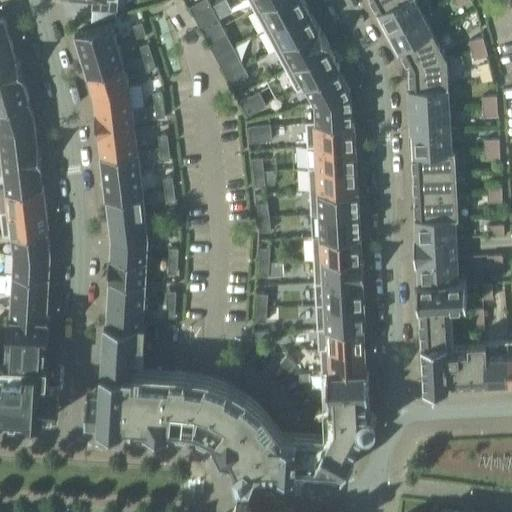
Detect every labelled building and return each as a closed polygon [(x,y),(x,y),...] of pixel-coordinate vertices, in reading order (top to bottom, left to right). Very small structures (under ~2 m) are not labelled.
[(92,0),(92,10),(116,12),(117,0),(92,0)] [(208,0),(201,0),(189,6),(194,15),(211,6),(208,0)] [(249,0),(254,9),(270,0),(249,0)] [(270,0),(254,9),(265,29),(307,6),(303,0),(270,0)] [(371,0),(377,12),(398,0),(371,0)] [(398,0),(377,12),(387,31),(423,12),(416,0),(398,0)] [(265,29),(275,49),(319,26),(318,25),(317,26),(307,6),(265,29)] [(387,31),(398,50),(433,31),(423,12),(387,31)] [(0,39),(10,37),(3,16),(0,16),(0,39)] [(200,27),(204,35),(222,26),(217,17),(200,27)] [(75,32),(81,54),(118,43),(111,21),(75,32)] [(133,25),(137,37),(146,34),(142,22),(133,25)] [(222,26),(204,35),(209,44),(227,34),(222,26)] [(275,49),(286,69),(330,46),(319,26),(275,49)] [(400,50),(409,67),(446,56),(433,31),(398,50),(400,50)] [(469,40),(471,50),(485,46),(483,36),(469,40)] [(0,39),(0,62),(17,57),(16,57),(10,37),(0,39)] [(81,54),(88,74),(124,63),(118,43),(81,54)] [(140,45),(144,58),(152,55),(148,43),(140,45)] [(286,69),(297,89),(339,67),(329,47),(330,47),(330,46),(286,69)] [(485,46),(471,50),(474,59),(488,55),(485,46)] [(152,55),(144,58),(147,70),(156,67),(152,55)] [(408,87),(408,88),(448,86),(446,56),(409,67),(410,87),(408,87)] [(0,62),(0,85),(24,78),(17,57),(0,62)] [(221,67),(226,76),(244,66),(239,58),(221,67)] [(89,75),(94,93),(129,85),(123,65),(124,64),(124,63),(88,74),(88,75),(89,75)] [(244,66),(226,76),(230,84),(248,75),(244,66)] [(306,85),(315,102),(351,92),(338,69),(340,68),(339,67),(297,89),(297,90),(306,85)] [(0,85),(0,107),(29,99),(23,79),(24,79),(24,78),(0,85)] [(95,111),(95,112),(132,107),(129,85),(94,93),(96,111),(95,111)] [(408,88),(410,109),(449,107),(448,86),(408,88)] [(153,92),(155,105),(163,104),(162,91),(153,92)] [(259,91),(249,96),(257,110),(267,105),(259,91)] [(306,122),(306,123),(354,120),(352,120),(351,92),(315,102),(316,122),(306,122)] [(482,96),(482,106),(497,105),(496,95),(482,96)] [(257,110),(249,96),(239,101),(247,115),(257,110)] [(0,128),(34,121),(28,100),(29,100),(29,99),(0,107),(0,128)] [(163,104),(155,105),(156,117),(165,116),(163,104)] [(497,105),(482,106),(483,115),(498,115),(497,105)] [(95,112),(98,133),(135,129),(132,107),(95,112)] [(410,109),(411,131),(450,129),(449,107),(410,109)] [(306,123),(307,146),(355,143),(354,120),(306,123)] [(0,128),(0,136),(1,148),(38,143),(37,143),(34,121),(0,128)] [(270,123),(259,125),(261,141),(272,139),(270,123)] [(261,141),(259,125),(248,126),(250,142),(261,141)] [(101,154),(101,155),(138,150),(138,149),(137,149),(135,129),(98,133),(98,134),(99,134),(101,154)] [(411,131),(412,153),(455,150),(455,149),(451,150),(450,129),(411,131)] [(158,135),(160,147),(168,146),(167,134),(158,135)] [(484,139),(485,149),(499,148),(499,138),(484,139)] [(1,148),(4,169),(41,165),(38,143),(1,148)] [(307,146),(308,168),(357,166),(355,143),(307,146)] [(168,146),(160,147),(161,160),(170,159),(168,146)] [(499,148),(485,149),(485,159),(500,158),(499,148)] [(101,155),(103,176),(141,172),(138,150),(101,155)] [(412,153),(413,174),(456,172),(455,150),(412,153)] [(252,158),(254,172),(264,171),(262,157),(252,158)] [(6,190),(6,191),(43,186),(42,186),(40,166),(41,166),(41,165),(4,169),(6,190)] [(308,168),(310,191),(358,189),(357,166),(308,168)] [(264,171),(254,172),(255,186),(265,185),(264,171)] [(103,176),(106,197),(143,193),(141,172),(103,176)] [(413,174),(414,196),(457,193),(456,172),(413,174)] [(163,178),(165,191),(174,189),(172,177),(163,178)] [(486,182),(487,192),(502,191),(501,181),(486,182)] [(6,191),(6,190),(0,190),(0,210),(0,213),(46,208),(43,186),(6,191)] [(174,189),(165,191),(166,203),(175,202),(174,189)] [(310,191),(311,214),(359,211),(358,189),(310,191)] [(502,191),(487,192),(488,202),(502,201),(502,191)] [(107,198),(109,219),(145,215),(142,194),(143,194),(143,193),(106,197),(106,198),(107,198)] [(414,196),(415,217),(458,215),(457,193),(414,196)] [(257,204),(259,217),(269,216),(267,203),(257,204)] [(0,213),(3,235),(48,229),(46,208),(0,213)] [(167,212),(169,225),(178,224),(176,211),(167,212)] [(312,236),(312,237),(360,234),(359,211),(311,214),(311,215),(319,214),(320,235),(312,236)] [(109,219),(111,238),(148,237),(145,215),(109,219)] [(458,215),(415,217),(416,238),(415,238),(415,241),(415,252),(416,260),(418,260),(419,280),(417,280),(418,304),(420,304),(424,385),(449,384),(449,382),(487,380),(484,341),(469,341),(470,349),(447,350),(445,303),(467,302),(465,277),(458,277),(457,249),(455,216),(458,216),(458,215)] [(269,216),(259,217),(261,231),(271,230),(269,216)] [(489,225),(489,235),(504,234),(503,224),(489,225)] [(12,234),(14,253),(50,252),(47,230),(48,230),(48,229),(3,235),(3,236),(12,234)] [(312,237),(313,259),(363,257),(363,256),(361,256),(360,234),(312,237)] [(109,256),(109,257),(146,259),(148,237),(111,238),(110,256),(109,256)] [(169,248),(169,260),(177,261),(178,248),(169,248)] [(260,248),(259,261),(269,262),(270,248),(260,248)] [(14,253),(13,274),(49,276),(50,252),(14,253)] [(502,255),(487,256),(488,265),(503,265),(502,255)] [(109,257),(108,279),(145,281),(146,259),(109,257)] [(313,259),(315,282),(364,280),(363,257),(313,259)] [(177,261),(169,260),(168,273),(177,274),(177,261)] [(269,262),(259,261),(258,275),(268,276),(269,262)] [(13,274),(12,294),(48,296),(49,276),(13,274)] [(109,279),(108,300),(144,302),(145,281),(108,279),(109,279)] [(316,304),(316,305),(364,303),(363,280),(364,280),(315,282),(315,283),(323,283),(324,304),(316,304)] [(482,284),(483,298),(493,298),(492,283),(482,284)] [(167,291),(166,303),(175,304),(176,291),(167,291)] [(257,293),(256,307),(266,308),(267,294),(257,293)] [(12,294),(11,315),(46,317),(48,296),(12,294)] [(108,300),(107,321),(143,323),(144,302),(108,300)] [(175,304),(166,303),(165,316),(174,317),(175,304)] [(316,305),(317,328),(365,325),(364,303),(316,305)] [(266,308),(256,307),(256,321),(266,322),(266,308)] [(468,308),(469,318),(484,317),(483,308),(468,308)] [(5,366),(0,365),(0,416),(0,417),(0,416),(5,416),(5,415),(24,416),(24,417),(43,418),(44,414),(58,414),(59,386),(45,385),(46,375),(47,375),(48,361),(45,361),(46,346),(46,341),(48,341),(49,317),(46,317),(11,315),(8,315),(6,339),(7,339),(7,340),(9,340),(9,339),(15,339),(14,344),(14,349),(14,350),(7,350),(6,359),(5,359),(5,366)] [(484,317),(469,318),(469,328),(484,327),(484,317)] [(170,379),(142,377),(143,368),(134,367),(134,366),(135,349),(135,343),(144,344),(145,323),(143,323),(107,321),(105,321),(103,347),(102,366),(101,381),(101,390),(87,389),(85,421),(99,421),(99,422),(106,423),(108,426),(116,426),(118,423),(125,424),(125,423),(145,424),(145,425),(152,425),(154,428),(161,429),(164,426),(171,426),(171,425),(177,425),(179,428),(186,429),(189,426),(194,427),(198,429),(199,433),(206,436),(209,434),(213,436),(213,437),(217,442),(217,446),(222,451),(225,451),(230,456),(231,456),(235,465),(238,477),(250,477),(255,465),(280,467),(295,468),(342,470),(344,471),(346,467),(350,466),(354,459),(352,456),(354,451),(365,430),(367,430),(369,430),(370,429),(372,429),(373,428),(374,426),(375,425),(375,424),(376,422),(376,421),(375,419),(375,417),(374,416),(372,415),(371,414),(369,413),(368,393),(369,393),(367,369),(327,371),(329,408),(334,408),(335,423),(327,438),(279,435),(267,420),(264,422),(258,415),(261,412),(243,396),(240,399),(226,391),(227,387),(205,378),(203,382),(186,380),(187,376),(170,375),(170,379)] [(320,348),(320,349),(364,347),(363,326),(365,326),(365,325),(317,328),(317,329),(327,328),(328,348),(320,348)] [(255,331),(255,340),(268,339),(268,330),(255,331)] [(507,339),(484,341),(487,380),(509,379),(507,339)] [(321,371),(327,371),(367,369),(367,368),(365,368),(364,347),(320,349),(321,371)] [(280,362),(290,370),(295,364),(286,355),(280,362)] [(299,373),(299,381),(310,380),(309,372),(299,373)] [(251,511),(249,502),(237,501),(232,511),(251,511)]
